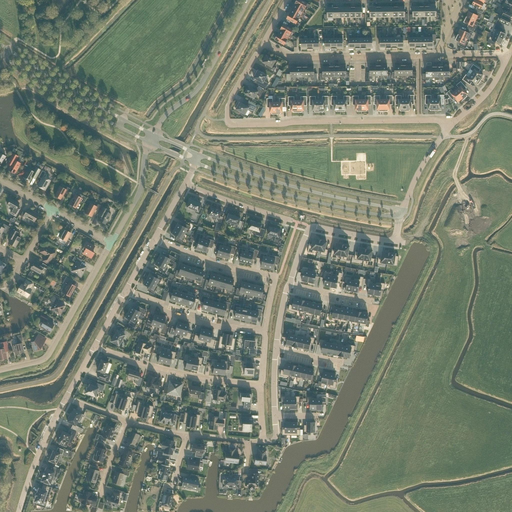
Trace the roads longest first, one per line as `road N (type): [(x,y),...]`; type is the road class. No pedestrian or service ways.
road 1 (track): [(511,116),(492,113),(472,132),(441,137),(211,138),(197,130)]
road 2 (unclassified): [(263,43),(228,104),(231,125),(451,126)]
road 3 (tertiary): [(195,162),(318,202),(399,216)]
road 4 (tertiary): [(402,209),(320,194),(199,155)]
road 5 (residential): [(265,332),(276,276),(213,263),(154,238)]
road 6 (residential): [(0,370),(46,358),(112,242)]
road 7 (residential): [(438,54),(289,58),(263,43)]
road 8 (tertiary): [(154,135),(0,44)]
road 9 (tertiary): [(0,55),(150,143)]
road 10 (residential): [(261,385),(180,374),(94,346)]
road 11 (unclassified): [(154,135),(201,84),(248,0)]
road 12 (track): [(197,130),(269,0)]
road 13 (residential): [(265,332),(164,312),(125,290)]
road 14 (residential): [(395,241),(312,226),(289,284)]
road 15 (unclassified): [(65,397),(18,511)]
